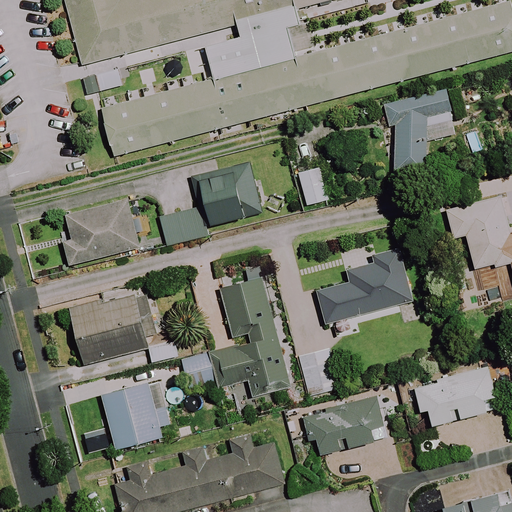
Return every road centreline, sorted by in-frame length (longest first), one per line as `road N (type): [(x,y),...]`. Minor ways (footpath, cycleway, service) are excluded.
road 1 (residential): [(0,315),(48,511)]
road 2 (residential): [(511,454),(398,485),(390,493),(395,511)]
